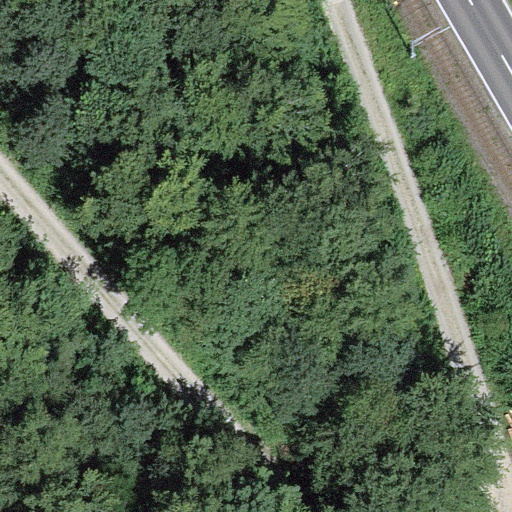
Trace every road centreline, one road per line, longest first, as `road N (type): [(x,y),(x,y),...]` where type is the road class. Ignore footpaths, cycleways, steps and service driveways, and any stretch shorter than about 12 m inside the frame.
road 1 (track): [(341,0),(492,453),(487,511)]
road 2 (track): [(292,511),(0,182)]
